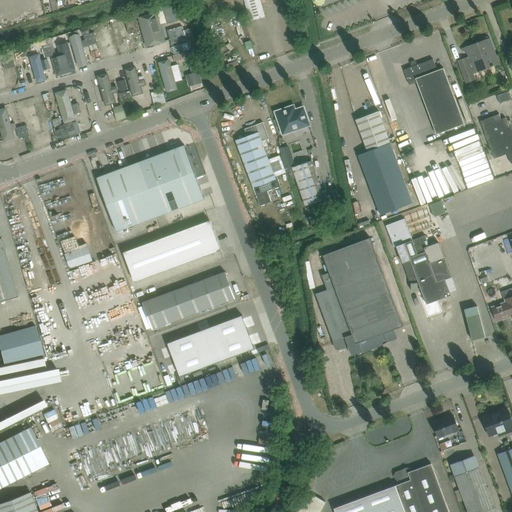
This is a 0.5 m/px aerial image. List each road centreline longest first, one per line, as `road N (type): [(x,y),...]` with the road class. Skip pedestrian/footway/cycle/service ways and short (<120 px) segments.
road 1 (unclassified): [(195,105),(318,435),(511,363)]
road 2 (unknown): [(0,417),(79,380),(89,359),(25,164)]
road 3 (unclassified): [(195,105),(467,5)]
